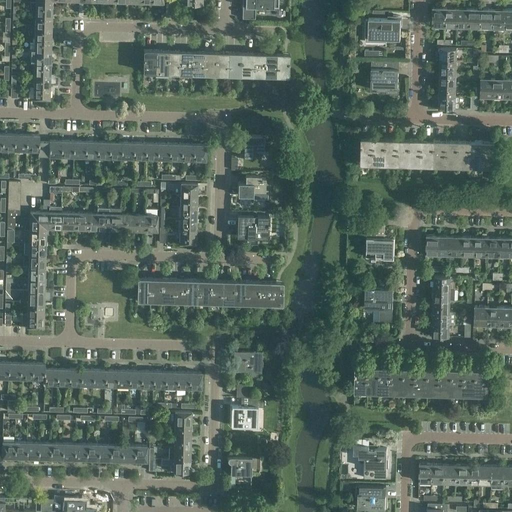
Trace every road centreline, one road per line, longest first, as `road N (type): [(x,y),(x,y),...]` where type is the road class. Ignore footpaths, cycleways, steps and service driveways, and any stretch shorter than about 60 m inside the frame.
road 1 (unclassified): [(121,485),(214,488),(218,346),(70,343)]
road 2 (residential): [(217,261),(220,123),(76,117)]
road 3 (residential): [(409,347),(412,220),(421,209),(511,213)]
road 4 (residential): [(76,117),(82,29),(224,30)]
road 5 (residential): [(70,343),(76,256),(217,261)]
road 6 (residential): [(404,511),(405,455),(416,437),(511,440)]
road 7 (unclassified): [(121,485),(0,481)]
